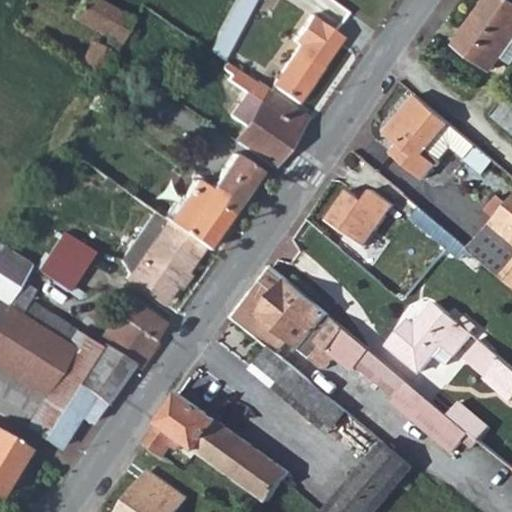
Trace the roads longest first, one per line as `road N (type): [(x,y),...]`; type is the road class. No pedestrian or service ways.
road 1 (tertiary): [(61,511),(423,0)]
road 2 (unknown): [(393,41),(511,148)]
